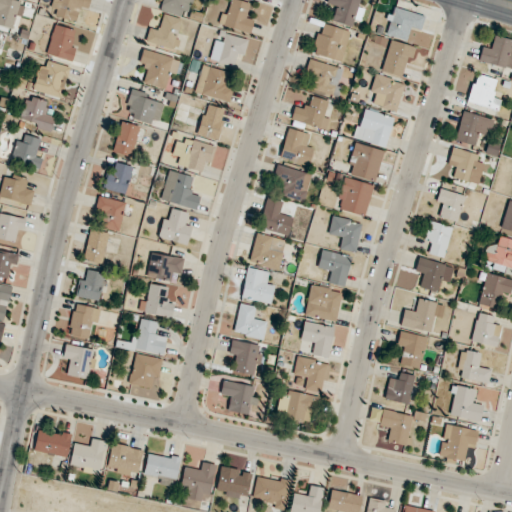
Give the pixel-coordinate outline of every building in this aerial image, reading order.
[(0,0),(0,26),(14,27),(14,15),(23,16),(23,0),(2,0),(0,0)] [(88,9),(90,0),(52,0),(51,7),(56,8),(55,16),(76,21),(79,7),(88,9)] [(187,17),(192,0),(161,0),(159,10),(187,17)] [(253,19),(246,18),(250,3),(238,0),(229,0),(226,15),(220,13),(218,25),(250,32),(253,19)] [(357,0),(325,0),(325,2),(336,5),(331,20),(350,26),(357,0)] [(393,6),(385,34),(405,40),(409,28),(419,31),(424,16),(393,6)] [(145,41),(174,49),(182,19),(162,14),(158,30),(148,28),(145,41)] [(313,53),(339,62),(349,31),(323,23),(320,33),(317,32),(312,46),(315,47),(313,53)] [(47,55),(72,60),(75,47),(71,46),(74,29),(53,25),(47,55)] [(214,40),(209,58),(233,65),(237,53),(243,55),(248,40),(225,33),(222,42),(214,40)] [(511,56),(511,39),(494,35),(490,48),(481,46),(478,60),(509,68),(511,56)] [(390,40),(381,70),(401,76),(407,58),(410,59),(413,47),(390,40)] [(179,59),(142,49),(139,62),(147,64),(142,83),(165,89),(169,72),(175,74),(179,59)] [(342,69),(309,58),(304,74),(315,78),(312,88),(334,95),(342,69)] [(61,98),(69,67),(47,60),(44,69),(39,68),(33,89),(61,98)] [(193,91),(228,102),(233,87),(225,85),(228,73),(201,64),(193,91)] [(395,111),(403,85),(392,81),(392,79),(374,73),(369,90),(384,95),(380,107),(395,111)] [(467,102),(497,111),(500,99),(491,97),(497,79),(475,73),(467,102)] [(147,93),(130,89),(125,112),(159,119),(163,103),(146,99),(147,93)] [(290,119),(319,127),(327,100),(309,95),(305,109),(294,106),(290,119)] [(55,116),(45,114),(48,102),(26,96),(19,121),(51,129),(55,116)] [(223,107),(203,105),(199,137),(219,139),(223,107)] [(364,107),(394,116),(384,146),(362,139),(362,138),(361,137),(364,128),(358,126),(364,107)] [(454,139),(474,146),(478,132),(489,135),(494,120),(462,110),(454,139)] [(113,152),(132,156),(138,125),(119,122),(113,152)] [(280,158),(309,166),(313,148),(306,146),(309,133),(287,128),(280,158)] [(21,142),(16,140),(10,160),(39,169),(42,158),(35,156),(40,139),(24,134),(21,142)] [(176,165),(202,171),(204,161),(210,162),(214,147),(176,137),(172,154),(179,156),(176,165)] [(349,173),(374,181),(383,151),(354,142),(347,163),(352,164),(349,173)] [(447,164),(454,166),(451,178),(478,183),(483,163),(476,162),(478,153),(451,148),(447,164)] [(107,174),(103,188),(126,194),(133,167),(115,162),(112,175),(107,174)] [(272,178),(283,181),(280,195),(304,201),(311,174),(276,164),(272,178)] [(189,193),(193,178),(169,170),(160,199),(195,210),(200,196),(189,193)] [(0,193),(0,200),(30,207),(33,190),(25,188),(27,179),(4,175),(0,193)] [(343,176),(373,185),(363,216),(339,208),(340,206),(338,205),(340,199),(336,198),(343,176)] [(464,196),(439,188),(435,200),(442,203),(438,216),(456,222),(464,196)] [(102,212),(99,227),(119,231),(124,201),(97,196),(95,211),(102,212)] [(292,217),(279,214),(282,201),(265,198),(259,228),(289,234),(292,217)] [(511,231),(511,201),(506,201),(501,230),(511,231)] [(186,245),(192,226),(184,224),(188,213),(171,208),(168,220),(162,218),(157,237),(186,245)] [(0,225),(0,238),(15,241),(17,230),(23,231),(25,218),(2,214),(0,225)] [(355,252),(361,224),(349,221),(350,220),(331,215),(327,233),(341,237),(339,248),(355,252)] [(423,240),(430,242),(427,253),(442,258),(452,227),(429,220),(423,240)] [(107,232),(88,229),(84,260),(103,263),(107,232)] [(272,237),(256,233),(248,262),(278,270),(283,252),(269,249),(272,237)] [(511,238),(499,237),(497,247),(486,245),(483,260),(492,262),(491,269),(503,271),(504,267),(511,268),(511,238)] [(343,286),(350,256),(321,249),(317,266),(331,270),(328,283),(343,286)] [(0,267),(0,281),(14,282),(15,252),(0,252),(0,267)] [(170,281),(172,272),(180,274),(183,258),(150,252),(146,276),(170,281)] [(449,281),(452,265),(417,258),(415,271),(422,272),(419,288),(437,291),(439,280),(449,281)] [(271,304),(275,285),(267,283),(269,272),(247,267),(240,298),(271,304)] [(84,280),(78,279),(75,296),(98,300),(104,272),(86,269),(84,280)] [(511,283),(511,279),(486,272),(478,303),(496,308),(500,295),(508,297),(511,283)] [(138,311),(171,318),(173,304),(165,302),(168,287),(149,283),(146,302),(140,300),(138,311)] [(0,299),(10,300),(10,285),(0,284),(0,299)] [(334,320),(340,293),(329,290),(330,289),(310,284),(304,314),(334,320)] [(429,332),(433,315),(440,317),(443,304),(417,298),(414,311),(403,309),(400,325),(429,332)] [(256,307),(239,303),(233,332),(262,339),(266,322),(253,318),(256,307)] [(92,321),(97,322),(99,309),(74,304),(68,334),(88,339),(92,321)] [(471,343),(497,345),(499,325),(492,324),(493,315),(474,313),(471,343)] [(166,336),(155,335),(157,321),(139,319),(137,335),(130,334),(127,349),(163,354),(166,336)] [(326,357),(332,327),(303,321),(300,339),(313,342),(311,354),(326,357)] [(426,337),(399,331),(396,345),(403,347),(399,364),(418,369),(426,337)] [(235,354),(233,372),(253,375),(255,363),(258,363),(261,344),(230,340),(229,354),(235,354)] [(94,350),(65,343),(62,357),(69,359),(66,374),(88,379),(92,362),(91,361),(94,350)] [(460,349),(456,369),(461,369),(459,378),(488,383),(490,369),(478,367),(480,353),(460,349)] [(158,376),(162,360),(135,353),(127,383),(150,389),(154,375),(158,376)] [(296,355),(292,374),(306,377),(304,389),(319,392),(322,379),(326,380),(329,364),(314,361),(315,359),(296,355)] [(414,376),(397,372),(393,390),(386,388),(382,405),(406,410),(414,376)] [(230,396),(227,410),(248,414),(250,404),(253,404),(256,387),(222,380),(220,394),(230,396)] [(482,404),(473,403),(476,389),(454,385),(448,415),(479,421),(482,404)] [(319,396),(287,390),(281,419),(301,423),(302,420),(308,422),(311,409),(316,410),(319,396)] [(379,426),(389,427),(387,442),(408,444),(412,414),(381,411),(379,426)] [(478,430),(445,423),(441,439),(440,439),(437,456),(463,461),(466,446),(474,448),(478,430)] [(33,450),(66,456),(70,435),(37,429),(33,450)] [(74,443),(69,466),(92,471),(92,467),(102,469),(107,441),(91,438),(89,446),(74,443)] [(107,467),(115,468),(115,471),(138,475),(142,449),(111,443),(107,467)] [(144,475),(160,477),(159,484),(175,486),(179,458),(146,454),(144,475)] [(214,464),(201,462),(200,469),(183,467),(180,488),(187,489),(186,498),(208,501),(214,464)] [(216,489),(225,491),(225,494),(246,498),(251,474),(238,472),(239,469),(220,466),(216,489)] [(252,501),(284,505),(287,481),(256,477),(252,501)] [(292,493),(289,511),(318,511),(322,487),(309,485),(307,495),(292,493)] [(348,511),(359,511),(361,494),(329,491),(327,510),(348,511)] [(365,511),(393,511),(394,509),(384,508),(385,500),(368,498),(365,511)]
